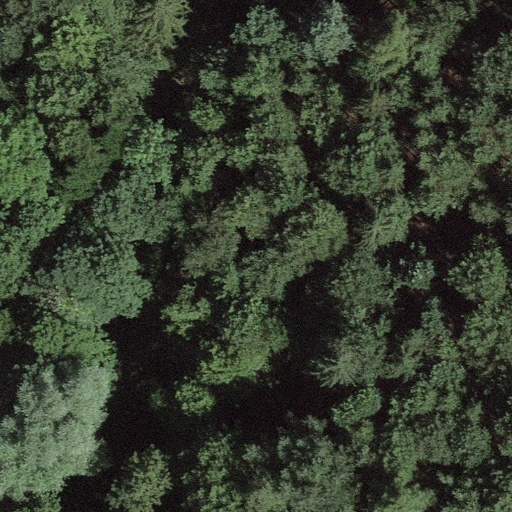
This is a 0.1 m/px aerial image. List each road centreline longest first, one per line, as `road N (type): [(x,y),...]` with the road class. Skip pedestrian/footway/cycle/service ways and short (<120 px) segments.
road 1 (track): [(214,0),(183,511)]
road 2 (track): [(194,257),(96,448),(31,511)]
